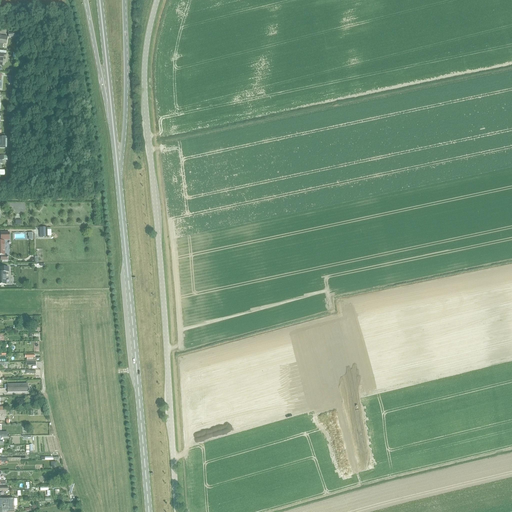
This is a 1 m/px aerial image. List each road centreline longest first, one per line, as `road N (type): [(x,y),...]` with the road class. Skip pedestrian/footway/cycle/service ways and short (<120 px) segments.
road 1 (tertiary): [(176,511),(146,108),(145,61),(158,0)]
road 2 (secondary): [(117,175),(148,511)]
road 3 (track): [(0,19),(34,21),(66,71),(81,158),(75,173),(0,191)]
road 4 (secondary): [(117,175),(128,72),(125,0)]
road 5 (track): [(44,43),(30,96),(37,183)]
road 6 (secondary): [(85,0),(112,120)]
road 7 (tertiary): [(99,0),(112,120)]
